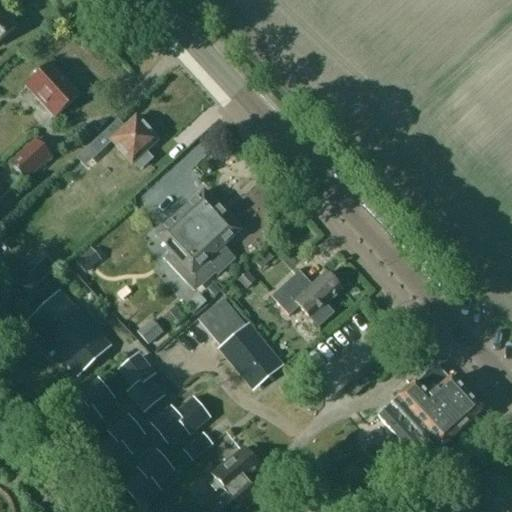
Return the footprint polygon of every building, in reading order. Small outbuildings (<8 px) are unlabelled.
[(0,41),(15,28),(0,11),(0,41)] [(54,118),(78,97),(49,66),(26,87),(54,118)] [(153,139),(155,137),(148,129),(146,131),(135,118),(123,128),(117,121),(89,147),(97,156),(111,144),(131,165),(133,163),(139,170),(150,160),(144,153),(157,142),(153,139)] [(7,164),(24,182),(50,158),(34,140),(7,164)] [(241,208),(255,222),(274,203),(259,189),(241,208)] [(233,260),(222,248),(239,233),(203,193),(183,210),(184,211),(175,219),(175,218),(158,233),(173,250),(162,260),(192,293),(214,274),(216,276),(233,260)] [(10,258),(52,218),(43,209),(1,249),(10,258)] [(74,263),(72,261),(64,269),(73,279),(81,272),(84,274),(98,261),(88,250),(74,263)] [(266,253),(254,263),(261,270),(273,260),(266,253)] [(18,283),(28,293),(55,268),(45,258),(18,283)] [(238,283),(247,292),(257,283),(248,274),(238,283)] [(270,298),(287,318),(298,308),(317,329),(332,315),(324,306),(340,291),(325,274),(308,290),(295,276),(270,298)] [(213,286),(207,291),(214,298),(219,293),(213,286)] [(107,348),(63,301),(56,293),(26,321),(77,376),(107,348)] [(197,322),(253,389),(278,368),(222,301),(197,322)] [(133,337),(144,349),(157,337),(146,325),(133,337)] [(366,332),(349,332),(349,373),(365,374),(366,332)] [(131,382),(129,384),(134,390),(146,380),(150,377),(135,359),(121,371),(131,382)] [(436,367),(434,366),(381,413),(393,426),(389,431),(420,467),(479,414),(436,367)] [(360,375),(345,388),(353,397),(368,384),(360,375)] [(134,390),(130,393),(145,411),(158,399),(149,388),(151,387),(146,380),(134,390)] [(98,385),(80,399),(83,403),(93,415),(100,410),(98,408),(109,399),(98,385)] [(174,417),(184,429),(190,436),(209,421),(192,400),(173,415),(174,417)] [(83,403),(77,408),(79,410),(67,419),(79,433),(97,419),(93,415),(83,403)] [(174,417),(171,413),(153,428),(165,441),(176,432),(178,434),(184,429),(174,417)] [(110,435),(113,439),(123,451),(129,446),(128,444),(139,435),(128,421),(110,435)] [(183,452),(191,461),(210,446),(202,437),(183,452)] [(113,439),(107,444),(109,446),(97,455),(109,469),(126,454),(123,451),(113,439)] [(243,511),(251,505),(260,499),(247,482),(261,471),(243,449),(210,476),(228,498),(211,511),(243,511)] [(140,472),(143,475),(153,487),(159,482),(158,480),(169,471),(157,457),(140,472)] [(143,475),(136,480),(138,482),(127,491),(138,505),(156,491),(153,487),(143,475)] [(319,511),(296,487),(284,498),(297,511),(319,511)]
